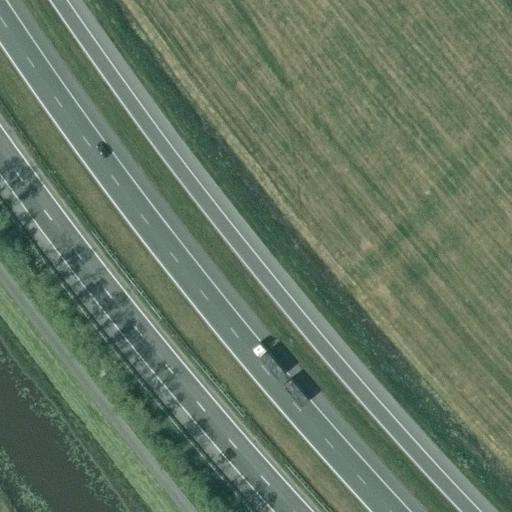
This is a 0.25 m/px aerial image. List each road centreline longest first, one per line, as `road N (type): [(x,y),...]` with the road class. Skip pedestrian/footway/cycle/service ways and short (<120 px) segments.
road 1 (motorway): [(468,511),(187,186),(54,0)]
road 2 (motorway): [(389,511),(230,329),(87,144),(0,14)]
road 3 (motorway): [(0,153),(186,393),(292,511)]
road 4 (unclassified): [(181,511),(0,280)]
